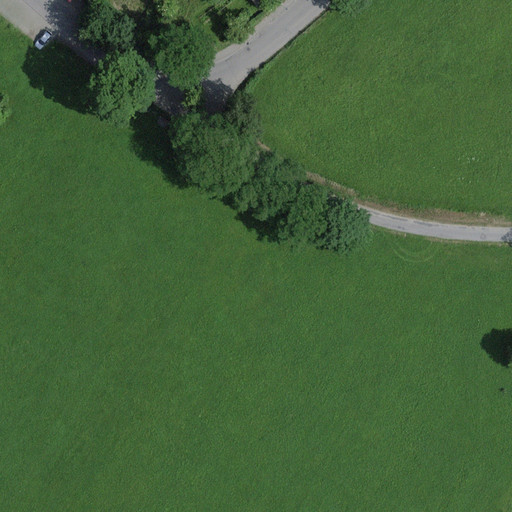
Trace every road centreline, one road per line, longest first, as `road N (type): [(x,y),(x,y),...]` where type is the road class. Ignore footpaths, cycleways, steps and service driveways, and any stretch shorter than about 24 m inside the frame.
road 1 (residential): [(511,229),(428,225),(381,213),(226,134)]
road 2 (residential): [(158,87),(48,0)]
road 3 (residential): [(318,0),(245,65),(220,76)]
